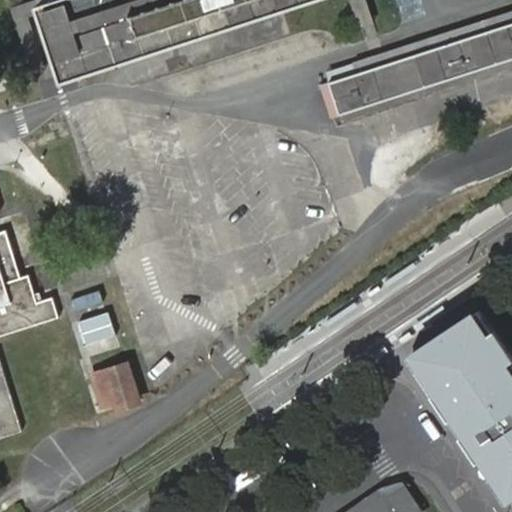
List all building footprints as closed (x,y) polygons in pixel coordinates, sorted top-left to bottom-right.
[(52,0),(75,67),(276,0),(52,0)] [(372,0),(355,0),(364,25),(379,20),(372,0)] [(511,13),(319,63),(331,112),(511,66),(511,13)] [(0,432),(28,424),(3,344),(0,344),(0,329),(65,308),(58,288),(43,293),(33,264),(23,268),(8,223),(0,225),(0,206),(1,206),(0,204),(0,432)] [(511,341),(489,302),(417,349),(504,499),(511,494),(511,341)] [(115,313),(82,318),(86,343),(119,337),(115,313)] [(129,359),(97,370),(105,398),(117,394),(120,402),(141,395),(129,359)] [(425,511),(404,481),(400,474),(393,479),(371,494),(344,511),(425,511)]
